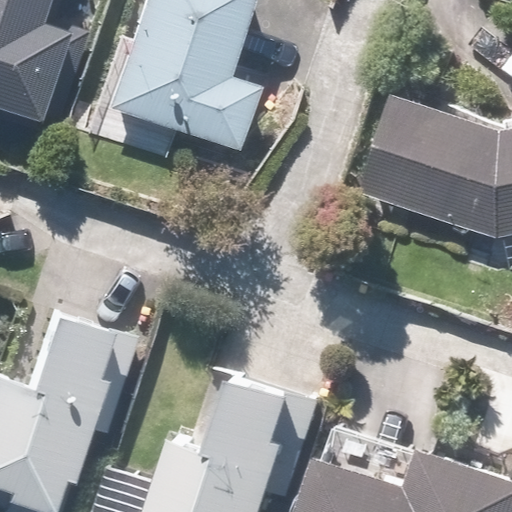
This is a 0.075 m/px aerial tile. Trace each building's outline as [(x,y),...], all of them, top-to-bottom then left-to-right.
[(49,30),(21,21),(27,0),(0,0),(0,112),(21,119),(49,30)] [(121,145),(130,117),(224,148),(244,89),(204,76),(229,0),(123,0),(89,104),(80,132),(121,145)] [(384,96),(354,190),(492,235),(511,231),(511,131),(500,134),(384,96)] [(0,495),(31,509),(44,479),(53,483),(94,384),(73,375),(91,331),(37,309),(7,382),(0,378),(0,495)] [(135,511),(251,511),(277,445),(261,439),(278,395),(221,374),(194,446),(164,435),(135,511)] [(510,511),(511,510),(511,484),(408,448),(393,491),(305,460),(286,511),(510,511)]
